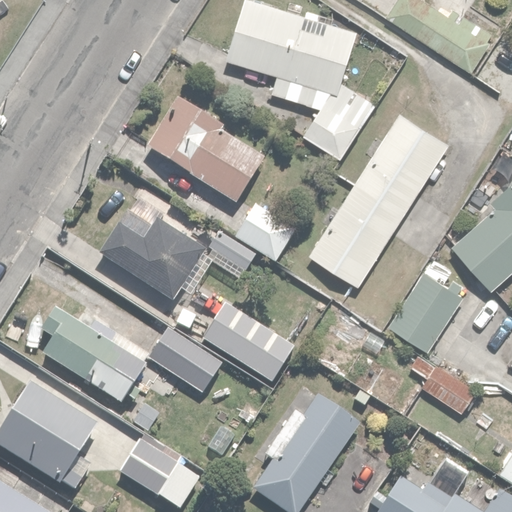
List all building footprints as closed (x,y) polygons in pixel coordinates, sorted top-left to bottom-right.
[(357,26),(267,0),(239,0),(222,58),(272,73),(267,91),(316,105),(296,134),(335,162),(367,117),(340,85),(357,26)] [(458,16),(432,0),(392,0),(383,16),(472,71),(500,25),(466,3),(458,16)] [(166,111),(142,143),(226,199),(259,152),(205,116),(206,113),(207,111),(207,109),(208,108),(208,106),(208,104),(208,102),(207,100),(207,98),(206,97),(205,95),(204,93),(203,92),(202,90),(201,89),(199,88),(198,87),(196,86),(194,85),(193,84),(191,84),(189,84),(187,83),(185,83),(183,83),(182,84),(180,84),(178,85),(176,86),(175,87),(173,88),(172,89),(170,90),(169,92),(168,93),(167,95),(166,97),(166,98),(165,100),(165,102),(165,104),(165,106),(165,108),(165,109),(166,111)] [(397,107),(305,253),(359,286),(451,141),(397,107)] [(450,240),(487,283),(511,261),(511,176),(485,201),(489,206),(450,240)] [(220,230),(208,252),(243,272),(254,253),(274,265),(297,225),(252,198),(230,236),(220,230)] [(214,260),(198,250),(200,246),(156,218),(154,222),(126,204),(95,250),(140,279),(133,290),(159,307),(166,295),(168,297),(177,283),(193,294),(214,260)] [(453,268),(430,252),(379,326),(394,336),(398,330),(426,349),(464,293),(445,280),(453,268)] [(220,300),(198,336),(274,381),(296,345),(220,300)] [(143,361),(50,305),(36,329),(47,336),(37,353),(118,401),(143,361)] [(223,359),(166,324),(146,357),(203,392),(223,359)] [(456,408),(474,381),(418,346),(406,364),(423,375),(417,384),(456,408)] [(100,417),(28,376),(0,424),(0,446),(58,483),(61,478),(80,489),(96,462),(79,452),(100,417)] [(258,451),(269,459),(252,486),(289,511),(294,511),(356,419),(314,392),(300,413),(288,406),(258,451)] [(180,507),(200,473),(179,461),(183,455),(137,428),(115,470),(180,507)] [(511,443),(495,472),(511,481),(511,443)] [(0,460),(0,511),(67,511),(72,505),(0,460)] [(511,511),(511,496),(497,487),(481,511),(478,511),(427,480),(421,490),(396,475),(372,511),(511,511)]
